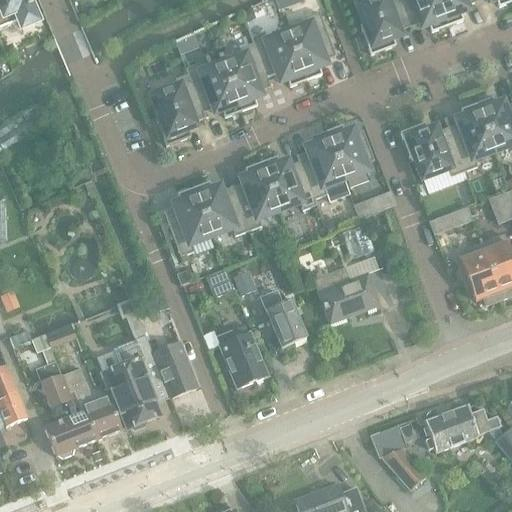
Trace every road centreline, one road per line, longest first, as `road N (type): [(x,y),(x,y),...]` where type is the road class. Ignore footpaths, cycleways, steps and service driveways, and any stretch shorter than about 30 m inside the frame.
road 1 (residential): [(361,89),(463,359)]
road 2 (residential): [(236,453),(129,185)]
road 3 (residential): [(361,89),(129,185)]
road 4 (tertiary): [(236,453),(463,359)]
road 5 (residential): [(129,185),(48,0)]
road 6 (residential): [(511,39),(361,89)]
road 7 (tertiary): [(109,502),(236,453)]
